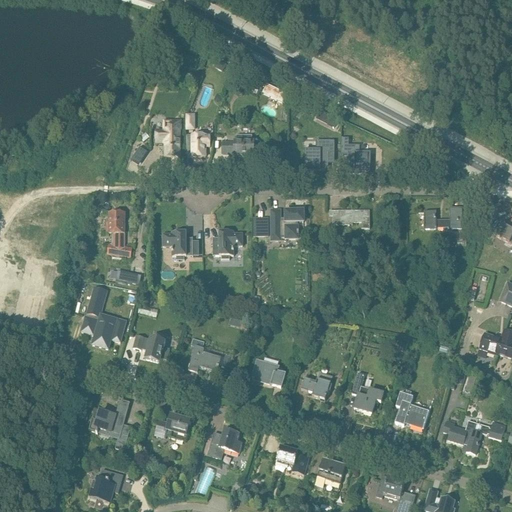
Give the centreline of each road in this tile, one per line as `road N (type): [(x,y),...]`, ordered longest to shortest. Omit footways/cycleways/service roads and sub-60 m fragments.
road 1 (residential): [(0,229),(22,201),(47,191),(469,189),(483,186),(493,170)]
road 2 (residential): [(511,499),(75,371)]
road 3 (primary): [(493,170),(154,0)]
road 4 (residential): [(66,511),(59,477),(75,371)]
